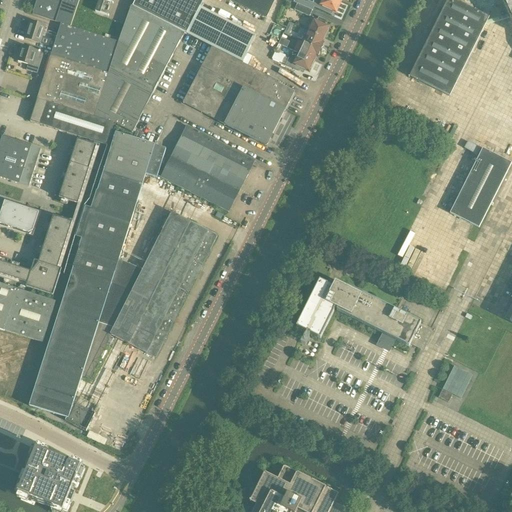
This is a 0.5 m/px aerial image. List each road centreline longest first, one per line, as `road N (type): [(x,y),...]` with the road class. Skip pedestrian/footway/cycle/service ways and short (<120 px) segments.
road 1 (unclassified): [(130,478),(369,0)]
road 2 (unclassified): [(372,511),(381,475),(511,208)]
road 3 (unknown): [(285,170),(170,113),(166,104),(191,51)]
road 4 (unclassified): [(130,478),(0,412)]
road 5 (residential): [(45,198),(64,139),(0,119)]
road 6 (unclassified): [(511,139),(405,84)]
